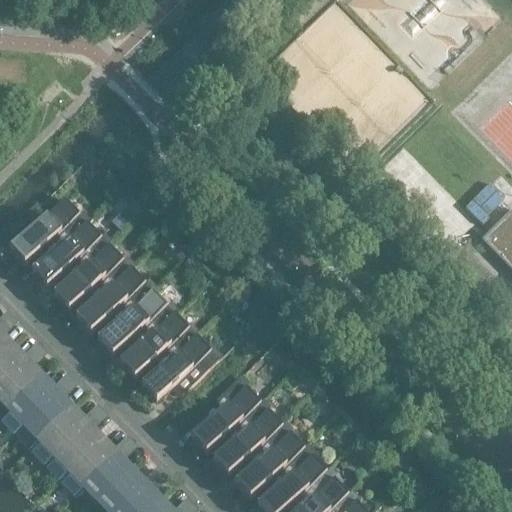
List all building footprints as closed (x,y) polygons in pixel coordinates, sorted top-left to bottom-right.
[(216,82),(219,79),(207,66),(205,68),(182,90),(183,91),(186,94),(188,96),(194,103),(207,90),(216,82)] [(471,206),(484,219),(505,198),(491,185),(471,206)] [(50,262),(87,226),(65,203),(10,256),(25,271),(43,254),(50,261),(50,262)] [(511,213),(482,244),(511,274),(511,213)] [(72,285),(109,249),(87,226),(50,262),(50,261),(32,279),(47,294),(65,277),(72,284),(72,285)] [(94,307),(131,272),(109,249),(72,285),(72,284),(54,301),(69,317),(87,300),(94,307)] [(116,330),(153,295),(131,272),(94,307),(76,324),(90,340),(109,322),(116,330)] [(138,353),(175,317),(153,295),(116,330),(98,347),(112,362),(131,345),(138,352),(138,353)] [(160,376),(197,340),(175,317),(138,353),(138,352),(120,370),(134,385),(152,368),(159,375),(160,376)] [(5,332),(15,323),(10,318),(3,325),(5,332)] [(0,362),(11,352),(0,339),(0,362)] [(182,399),(219,363),(197,340),(160,376),(159,375),(141,392),(156,408),(174,390),(182,399)] [(35,363),(45,354),(40,349),(33,356),(35,363)] [(0,392),(26,367),(29,370),(35,363),(33,356),(24,365),(11,352),(0,362),(0,392)] [(0,406),(8,415),(41,383),(29,370),(26,367),(0,392),(0,406)] [(65,394),(75,385),(70,380),(63,387),(65,394)] [(224,441),(261,406),(238,382),(201,418),(209,427),(191,444),(206,459),(224,442),(224,441)] [(23,430),(56,398),(59,401),(65,394),(63,387),(54,396),(41,383),(8,415),(23,430)] [(38,446),(71,414),(59,401),(56,398),(23,430),(24,431),(17,438),(30,452),(37,445),(38,446)] [(245,464),(283,429),(261,406),(224,441),(224,442),(231,449),(213,467),(228,482),(246,465),(245,464)] [(95,425),(105,416),(100,411),(93,418),(95,425)] [(53,461),(86,429),(89,432),(95,425),(93,418),(84,427),(71,414),(38,446),(39,447),(32,454),(45,467),(52,460),(53,461)] [(101,445),(89,432),(86,429),(53,461),(68,477),(101,445)] [(267,487),(305,451),(283,429),(245,464),(246,465),(253,472),(235,489),(250,505),(268,488),(267,487)] [(125,457),(135,447),(130,442),(123,449),(125,456),(125,457)] [(83,492),(116,460),(119,463),(125,457),(125,456),(123,449),(114,458),(101,445),(68,477),(69,478),(62,485),(75,498),(82,491),(83,492)] [(289,510),(326,474),(305,451),(267,487),(268,488),(275,495),(257,511),(288,511),(290,510),(289,510)] [(98,508),(131,476),(119,463),(116,460),(83,492),(98,508)] [(155,488),(165,478),(160,473),(153,480),(155,487),(155,488)] [(332,511),(348,497),(326,474),(289,510),(290,510),(291,511),(332,511)] [(102,511),(124,511),(146,491),(149,494),(155,488),(155,487),(153,480),(144,489),(131,476),(98,508),(102,511)] [(156,511),(161,507),(149,494),(146,491),(124,511),(156,511)] [(363,511),(348,497),(332,511),(363,511)]
